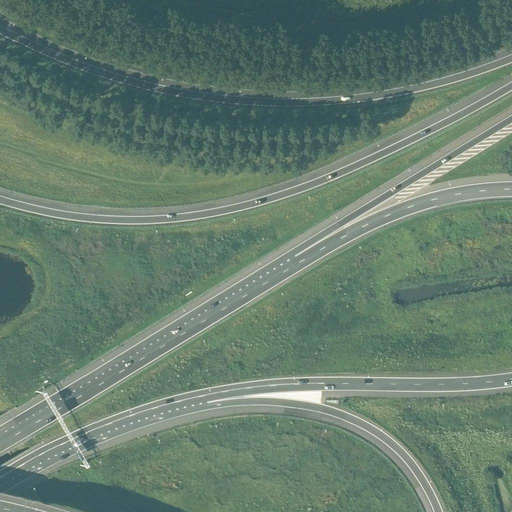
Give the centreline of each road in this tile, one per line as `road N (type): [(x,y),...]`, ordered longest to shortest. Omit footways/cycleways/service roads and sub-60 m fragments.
road 1 (motorway): [(511,86),(378,156),(251,205),(113,221),(0,200)]
road 2 (motorway): [(511,58),(360,100),(237,101),(91,73),(0,30)]
road 3 (motorway): [(296,259),(0,441)]
road 4 (motorway): [(204,395),(300,383),(511,379)]
road 5 (motorway): [(204,395),(306,406),(371,430),(422,478),(438,511)]
road 6 (motorway): [(511,118),(296,259)]
road 7 (motorway): [(511,193),(400,210),(296,259)]
road 8 (motorway): [(0,479),(85,433),(204,395)]
